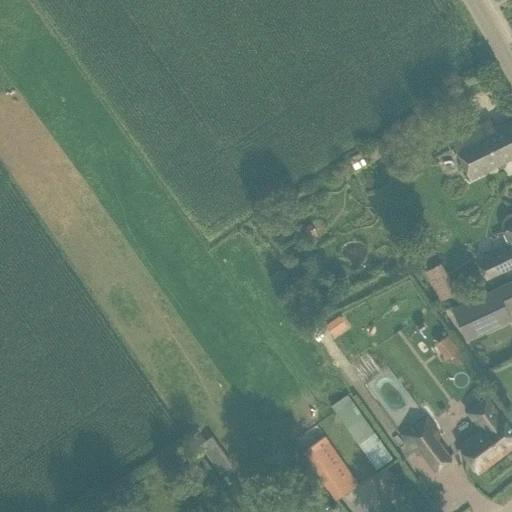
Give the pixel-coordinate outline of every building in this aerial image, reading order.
[(450,139),(468,179),(511,157),(511,119),(494,129),(489,120),(450,139)] [(359,153),(348,158),(354,170),(365,164),(359,153)] [(311,225),(304,229),(309,239),(316,235),(311,225)] [(505,238),(511,235),(511,225),(501,231),(505,238)] [(485,279),(511,266),(511,250),(509,245),(494,252),(498,259),(479,268),(485,279)] [(445,283),(434,289),(440,301),(451,294),(445,283)] [(371,298),(383,321),(400,312),(390,289),(371,298)] [(509,319),(495,289),(452,309),(466,339),(509,319)] [(332,335),(341,329),(334,318),(325,324),(332,335)] [(457,444),(466,455),(478,471),(511,445),(511,429),(499,412),(499,413),(486,395),(467,410),(480,427),(457,444)] [(401,435),(416,455),(419,452),(433,471),(451,458),(437,439),(440,437),(425,417),(401,435)] [(198,446),(220,476),(233,466),(212,436),(198,446)] [(303,452),(337,500),(356,486),(322,437),(303,452)] [(331,503),(328,506),(328,510),(329,511),(335,511),(337,511),(338,507),(335,504),(331,503)]
